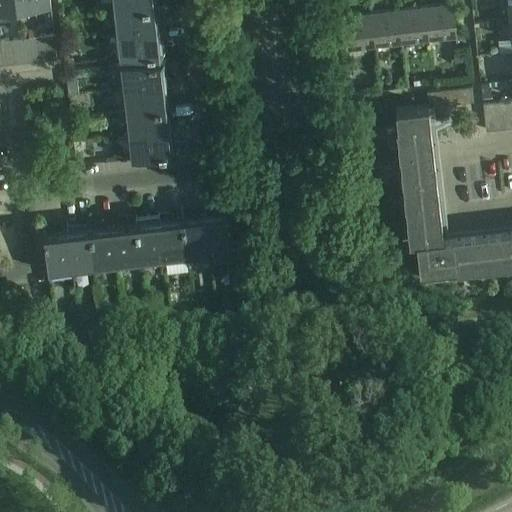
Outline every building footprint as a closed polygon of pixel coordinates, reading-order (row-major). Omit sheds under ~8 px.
[(14,0),(0,0),(0,11),(15,10),(14,0)] [(33,0),(14,0),(15,10),(34,8),(33,0)] [(112,0),(114,9),(159,4),(158,0),(112,0)] [(451,3),(423,6),(427,39),(455,36),(451,3)] [(114,9),(117,32),(161,27),(159,4),(114,9)] [(423,6),(397,9),(400,42),(427,39),(423,6)] [(397,9),(370,12),(374,45),(400,42),(397,9)] [(346,48),(374,45),(370,12),(342,15),(346,48)] [(164,51),(161,27),(117,32),(119,56),(164,51)] [(40,60),(56,58),(53,34),(37,36),(40,60)] [(27,49),(14,50),(15,62),(40,60),(37,36),(25,37),(27,49)] [(27,49),(25,37),(0,39),(0,41),(3,64),(15,62),(14,50),(27,49)] [(462,51),(454,52),(455,61),(463,61),(462,51)] [(117,53),(108,53),(109,76),(118,76),(117,53)] [(120,62),(123,86),(168,81),(165,57),(120,62)] [(488,80),(480,81),(481,97),(489,96),(488,80)] [(123,86),(126,110),(170,104),(168,81),(123,86)] [(78,91),(77,82),(66,83),(67,92),(78,91)] [(470,86),(462,87),(463,102),(472,101),(470,86)] [(462,87),(453,88),(454,103),(463,102),(462,87)] [(453,88),(444,89),(445,104),(454,103),(453,88)] [(444,89),(435,90),(436,105),(445,104),(444,89)] [(435,90),(426,91),(427,104),(428,105),(436,105),(435,90)] [(506,100),(494,101),(497,128),(509,127),(506,100)] [(494,101),(482,103),(485,130),(497,128),(494,101)] [(126,110),(128,133),(173,128),(170,104),(126,110)] [(511,227),(442,236),(427,106),(428,105),(427,104),(395,108),(397,126),(395,126),(408,241),(416,240),(419,272),(454,268),(455,269),(511,262),(511,227)] [(176,152),(173,128),(128,133),(131,157),(176,152)] [(227,205),(204,207),(209,252),(233,249),(227,205)] [(204,207),(181,210),(186,255),(209,252),(204,207)] [(181,210),(157,213),(163,257),(186,255),(181,210)] [(157,213),(134,216),(140,260),(163,257),(157,213)] [(134,216),(112,218),(117,263),(140,260),(134,216)] [(112,218),(89,221),(94,265),(117,263),(112,218)] [(89,221),(66,223),(71,268),(94,265),(89,221)] [(48,271),(71,268),(66,223),(43,226),(48,271)]
